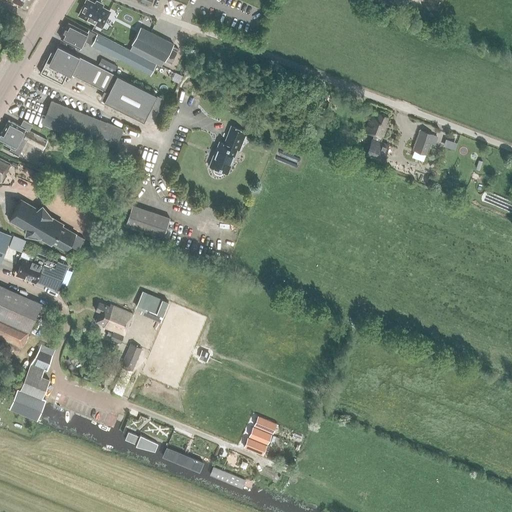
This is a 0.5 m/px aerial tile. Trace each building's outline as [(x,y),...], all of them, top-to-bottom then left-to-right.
[(371,0),(397,9),(399,0),(371,0)] [(102,27),(109,13),(88,2),(85,9),(83,8),(80,14),(81,14),(81,16),(102,27)] [(79,48),(83,41),(150,75),(155,64),(88,30),(87,32),(68,23),(60,38),(79,48)] [(415,23),(411,33),(431,41),(435,31),(415,23)] [(164,61),(173,44),(140,27),(131,44),(164,61)] [(50,51),(39,73),(62,84),(67,72),(107,92),(103,101),(143,121),(150,107),(160,112),(166,100),(57,45),(53,53),(50,51)] [(101,58),(98,64),(114,72),(117,65),(101,58)] [(114,152),(123,129),(53,101),(44,125),(114,152)] [(382,138),(385,128),(383,128),(387,117),(378,114),(377,118),(371,116),(365,132),(374,135),(373,139),(372,138),(365,154),(382,161),(388,145),(379,141),(380,138),(382,138)] [(1,131),(1,132),(0,132),(0,141),(11,147),(8,151),(18,156),(26,141),(42,149),(47,140),(29,131),(32,124),(23,119),(19,126),(8,120),(2,132),(1,131)] [(233,159),(234,155),(234,154),(236,149),(238,150),(246,132),(232,126),(226,139),(229,140),(227,145),(220,142),(213,159),(216,160),(213,167),(214,168),(213,170),(214,173),(219,174),(222,173),(223,171),(226,173),(231,160),(233,159)] [(432,133),(421,130),(414,150),(426,154),(429,142),(435,144),(437,136),(432,134),(432,133)] [(448,138),(446,146),(457,148),(459,141),(448,138)] [(0,181),(9,164),(0,159),(0,181)] [(75,233),(61,225),(62,223),(50,216),(42,206),(37,209),(20,199),(8,219),(25,229),(25,234),(39,237),(50,243),(51,241),(65,249),(68,244),(77,249),(83,238),(75,233)] [(163,237),(170,218),(132,204),(125,224),(163,237)] [(0,261),(10,235),(0,231),(0,261)] [(34,260),(32,259),(30,263),(22,260),(16,274),(35,281),(58,289),(67,266),(37,254),(34,260)] [(40,303),(0,285),(0,336),(21,346),(40,303)] [(103,326),(113,331),(110,338),(120,343),(123,335),(133,313),(110,303),(109,305),(99,301),(95,309),(99,311),(95,321),(103,324),(103,326)] [(131,343),(125,358),(121,365),(132,370),(135,362),(140,352),(142,348),(131,343)] [(20,390),(41,398),(49,380),(41,376),(44,369),(46,370),(52,355),(38,349),(30,364),(20,390)] [(120,374),(116,384),(124,388),(128,378),(120,374)] [(257,416),(254,425),(272,433),(276,424),(257,416)] [(120,438),(163,456),(168,445),(124,427),(120,438)] [(247,438),(243,447),(262,455),(266,445),(247,438)] [(163,456),(164,457),(207,474),(211,463),(168,445),(163,456)] [(226,448),(214,477),(260,497),(268,478),(259,474),(253,459),(226,448)]
